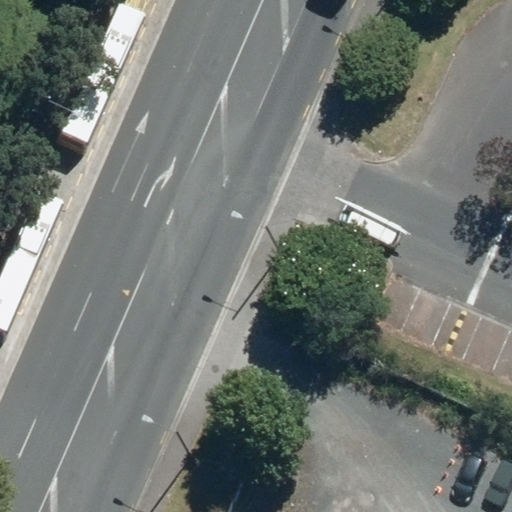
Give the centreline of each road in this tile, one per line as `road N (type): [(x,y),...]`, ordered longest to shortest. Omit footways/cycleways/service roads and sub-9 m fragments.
road 1 (secondary): [(53,511),(280,0)]
road 2 (unknown): [(427,232),(497,72),(511,59)]
